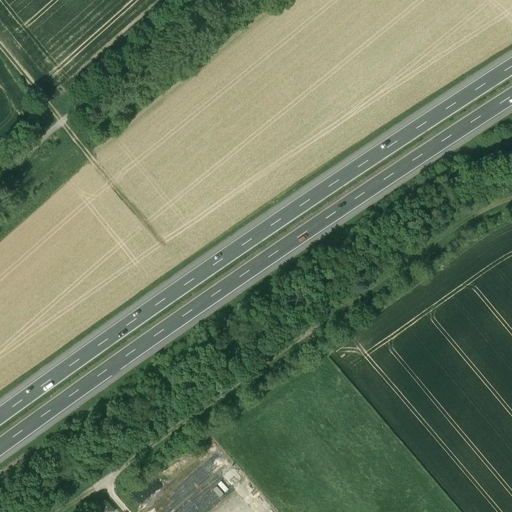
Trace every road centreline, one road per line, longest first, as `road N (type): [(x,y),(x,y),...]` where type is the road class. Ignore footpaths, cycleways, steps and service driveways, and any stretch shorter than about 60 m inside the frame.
road 1 (motorway): [(511,69),(0,420)]
road 2 (motorway): [(0,452),(205,302),(511,103)]
road 3 (track): [(62,511),(471,218),(511,197)]
road 4 (track): [(176,264),(0,51)]
